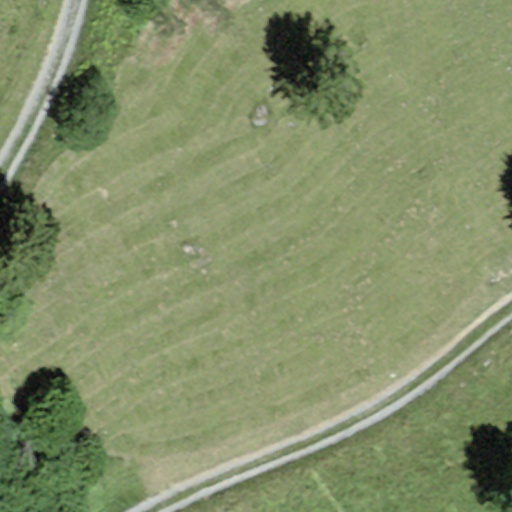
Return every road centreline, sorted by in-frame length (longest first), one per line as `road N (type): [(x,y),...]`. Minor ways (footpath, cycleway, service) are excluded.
road 1 (track): [(511,302),(408,391),(150,511)]
road 2 (track): [(0,168),(59,58),(75,0)]
